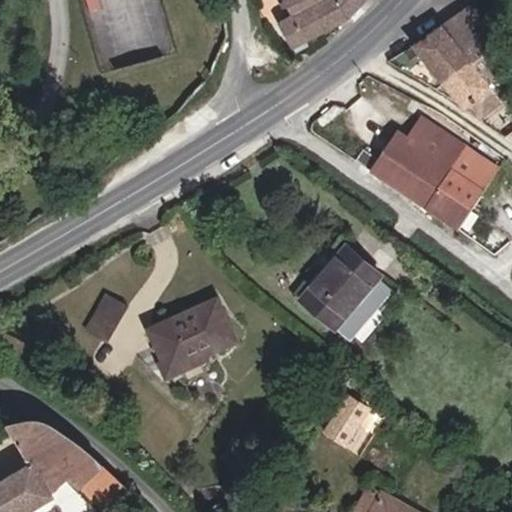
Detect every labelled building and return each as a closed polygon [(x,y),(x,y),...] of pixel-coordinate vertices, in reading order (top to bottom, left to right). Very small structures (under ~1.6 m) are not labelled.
[(316,34),(304,12),(325,0),(285,0),(295,17),(280,24),(293,47),(316,34)] [(347,18),(363,0),(325,0),(304,12),(316,34),(347,18)] [(461,51),(488,29),(475,3),(443,26),(461,51)] [(443,26),(415,46),(465,108),(470,104),(469,103),(489,87),(461,51),(443,26)] [(480,117),(511,92),(511,77),(488,29),(461,51),(489,87),(469,103),(470,104),(480,117)] [(458,229),(498,170),(423,119),(408,140),(398,133),(371,171),(458,229)] [(370,170),(377,159),(363,149),(355,161),(370,170)] [(285,294),(316,324),(368,274),(340,241),(285,294)] [(383,292),(368,274),(316,324),(332,342),(383,292)] [(120,312),(101,301),(85,331),(103,341),(120,312)] [(144,336),(154,364),(160,382),(203,364),(201,359),(229,347),(212,305),(144,336)] [(0,481),(0,511),(26,511),(44,501),(43,496),(62,482),(89,511),(96,511),(122,490),(60,439),(29,465),(0,481)] [(361,511),(373,490),(361,483),(345,511),(361,511)] [(412,511),(373,490),(361,511),(412,511)] [(217,511),(208,503),(202,510),(203,511),(217,511)]
